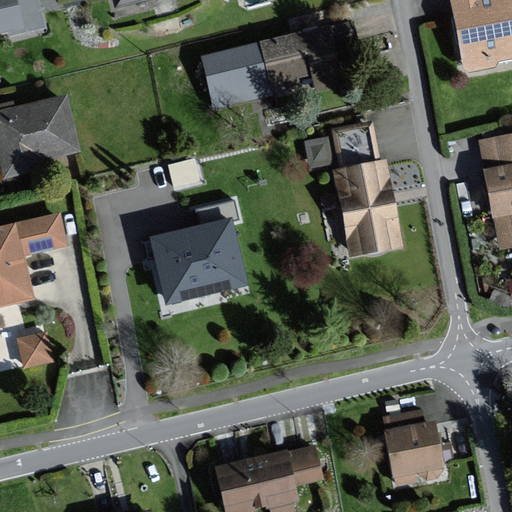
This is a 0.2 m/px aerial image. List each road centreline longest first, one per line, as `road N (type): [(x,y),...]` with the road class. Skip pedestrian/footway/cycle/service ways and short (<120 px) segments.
road 1 (residential): [(466,355),(0,468)]
road 2 (residential): [(400,0),(466,355)]
road 3 (residential): [(466,355),(499,511)]
